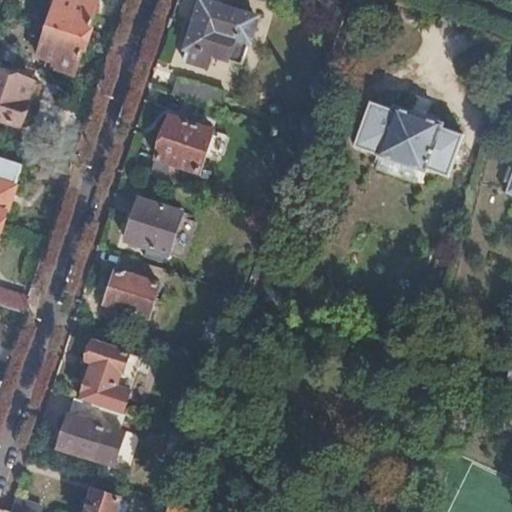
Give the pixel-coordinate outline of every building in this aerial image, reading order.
[(67,0),(55,0),(47,24),(86,37),(97,2),(91,0),(73,0),(73,2),(67,0)] [(256,19),(205,2),(185,60),(208,68),(212,55),(240,65),(256,19)] [(86,37),(47,24),(38,53),(55,58),(53,65),(75,72),(86,37)] [(1,49),(0,52),(0,56),(13,61),(15,54),(13,48),(7,46),(1,49)] [(32,80),(0,68),(0,116),(20,124),(28,100),(26,99),(32,80)] [(179,79),(174,93),(219,108),(223,93),(179,79)] [(396,105),(373,96),(357,142),(428,168),(429,164),(451,172),(466,130),(443,121),(444,118),(397,100),(396,105)] [(213,130),(172,116),(157,158),(199,172),(206,152),(220,156),(223,155),(229,137),(226,135),(213,131),(213,130)] [(287,174),(301,135),(271,125),(258,163),(287,174)] [(0,222),(4,223),(23,164),(0,156),(0,222)] [(44,171),(67,179),(72,164),(48,156),(44,171)] [(183,213),(141,199),(127,240),(169,254),(183,213)] [(161,286),(117,271),(108,304),(151,318),(161,286)] [(0,290),(0,304),(24,312),(29,297),(1,287),(0,290)] [(243,296),(219,288),(214,304),(238,312),(243,296)] [(125,336),(102,328),(97,343),(93,342),(86,363),(93,365),(89,378),(116,386),(131,391),(142,358),(130,354),(120,350),(125,336)] [(200,372),(214,376),(218,366),(203,362),(200,372)] [(332,439),(345,406),(314,394),(301,427),(332,439)] [(107,409),(74,398),(58,447),(57,449),(112,466),(122,433),(117,431),(122,414),(107,409)] [(169,439),(190,446),(193,437),(172,430),(169,439)] [(121,499),(94,491),(87,511),(83,511),(122,511),(124,508),(118,506),(121,499)] [(16,500),(11,511),(40,511),(42,508),(16,500)]
